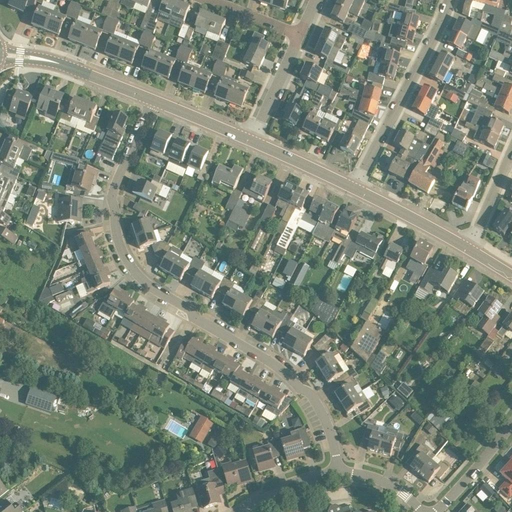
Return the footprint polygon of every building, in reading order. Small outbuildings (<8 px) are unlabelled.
[(33,10),(36,3),(37,0),(13,0),(10,8),(23,14),(27,7),(33,10)] [(101,15),(108,18),(109,19),(117,1),(115,0),(110,0),(107,9),(104,9),(101,15)] [(151,0),(137,0),(136,5),(148,10),(151,0)] [(172,19),(178,4),(167,0),(164,0),(159,14),(172,19)] [(275,0),(273,8),(285,12),(288,0),(275,0)] [(340,0),(336,8),(349,14),(358,18),(365,1),(363,0),(340,0)] [(485,7),(487,0),(473,0),(473,3),(466,1),(462,16),(469,18),(473,3),(485,7)] [(500,0),(487,0),(485,7),(484,12),(495,16),(492,28),(500,32),(504,17),(505,13),(497,11),(497,10),(500,0)] [(122,3),(117,1),(109,19),(114,20),(117,22),(119,17),(118,14),(122,3)] [(72,19),(77,5),(72,3),(66,17),(72,19)] [(190,9),(178,4),(172,19),(184,24),(190,9)] [(83,8),(77,5),(72,19),(78,21),(83,8)] [(402,16),(404,9),(389,5),(387,12),(395,14),(402,16)] [(346,20),(349,14),(336,8),(331,19),(343,25),(344,25),(350,28),(348,33),(353,35),(359,38),(365,41),(365,40),(369,33),(352,25),(352,23),(346,20)] [(33,27),(46,32),(52,15),(39,10),(33,27)] [(146,32),(153,15),(147,12),(143,24),(140,30),(146,32)] [(208,33),(214,18),(201,13),(195,28),(208,33)] [(52,15),(46,32),(59,37),(66,20),(52,15)] [(145,33),(150,35),(153,36),(157,25),(155,24),(158,17),(153,15),(146,32),(145,33)] [(419,21),(403,16),(402,23),(401,23),(390,20),(388,25),(391,26),(416,33),(419,21)] [(500,32),(510,37),(511,30),(511,27),(511,21),(511,18),(504,17),(500,32)] [(114,20),(109,19),(108,18),(102,32),(108,34),(114,20)] [(214,18),(208,33),(221,38),(226,23),(214,18)] [(117,22),(114,20),(108,34),(114,36),(120,23),(117,22)] [(459,21),(454,33),(467,39),(476,43),(481,31),(498,38),(500,32),(492,28),(474,21),(471,27),(459,21)] [(69,41),(82,46),(89,29),(76,24),(69,41)] [(416,33),(391,26),(391,27),(388,38),(392,39),(390,47),(401,50),(403,50),(405,43),(412,45),(416,33)] [(184,40),(189,29),(183,27),(179,38),(184,40)] [(89,29),(82,46),(95,51),(102,34),(89,29)] [(194,31),(189,29),(184,40),(190,42),(194,31)] [(326,30),(321,43),(340,51),(345,39),(338,36),(326,30)] [(150,35),(145,33),(144,32),(139,46),(145,48),(150,35)] [(498,38),(496,41),(504,45),(511,48),(511,47),(511,37),(510,37),(500,32),(498,38)] [(461,51),(467,39),(454,33),(448,45),(461,51)] [(254,42),(249,52),(264,59),(270,47),(262,43),(265,38),(255,34),(251,41),(254,42)] [(153,36),(150,35),(145,48),(151,50),(156,37),(153,36)] [(365,41),(353,35),(349,42),(361,48),(365,41)] [(106,56),(119,61),(126,44),(113,38),(106,56)] [(218,42),(214,53),(220,55),(224,44),(218,42)] [(334,63),(340,51),(321,43),(315,55),(327,60),(328,61),(325,66),(347,76),(350,70),(334,63)] [(139,49),(126,44),(119,61),(132,66),(139,49)] [(224,44),(220,55),(225,58),(229,47),(224,44)] [(379,52),(384,53),(382,60),(383,61),(382,65),(397,69),(400,57),(399,57),(401,50),(390,47),(381,44),(379,52)] [(176,60),(181,62),(187,49),(181,47),(176,60)] [(193,51),(187,49),(181,62),(187,65),(193,51)] [(456,56),(469,63),(472,58),(466,55),(458,51),(456,56)] [(264,59),(249,52),(244,64),(259,71),(264,59)] [(142,70),(155,75),(162,58),(149,53),(142,70)] [(225,58),(220,55),(214,53),(212,59),(223,63),(225,58)] [(489,58),(495,61),(511,68),(509,74),(510,74),(510,75),(511,75),(511,61),(503,58),(497,55),(491,53),(489,58)] [(511,53),(511,55),(506,53),(503,58),(511,61),(511,53)] [(436,66),(448,72),(448,73),(454,61),(442,54),(436,66)] [(175,63),(162,58),(155,75),(168,80),(175,63)] [(218,77),(223,64),(217,61),(212,75),(218,77)] [(229,66),(223,64),(218,77),(224,80),(229,66)] [(367,82),(373,83),(383,86),(385,79),(393,81),(397,69),(382,65),(380,69),(379,69),(377,77),(369,74),(367,82)] [(307,66),(301,79),(307,82),(316,86),(322,73),(307,66)] [(448,73),(448,72),(436,66),(430,78),(442,85),(448,73)] [(179,84),(192,89),(199,72),(186,67),(179,84)] [(495,70),(493,75),(495,76),(503,80),(506,74),(495,70)] [(253,83),(255,77),(241,71),(239,78),(253,83)] [(212,78),(211,77),(199,72),(192,89),(205,95),(212,78)] [(511,89),(511,88),(511,83),(503,80),(495,76),(492,82),(503,87),(501,92),(478,81),(476,87),(488,93),(500,98),(511,103),(511,89)] [(215,99),(229,104),(235,87),(222,82),(215,99)] [(316,86),(307,82),(304,88),(317,94),(320,88),(321,86),(317,84),(316,86)] [(350,98),(378,105),(381,93),(383,86),(373,83),(371,91),(365,89),(364,93),(342,88),(340,95),(350,98)] [(321,86),(317,94),(322,96),(326,98),(329,99),(332,92),(321,86)] [(443,91),(448,94),(458,99),(467,104),(470,97),(446,86),(443,91)] [(235,87),(229,104),(242,109),(248,92),(235,87)] [(425,87),(419,99),(431,106),(437,94),(425,87)] [(18,93),(10,113),(11,113),(12,111),(19,114),(20,112),(26,114),(24,120),(25,121),(33,98),(25,95),(24,97),(18,94),(19,93),(18,93)] [(52,94),(51,96),(45,93),(38,110),(49,114),(50,112),(57,115),(63,98),(52,94)] [(471,96),(470,97),(467,104),(487,113),(492,115),(495,110),(509,116),(511,108),(511,103),(500,98),(488,93),(486,96),(497,101),(494,109),(487,106),(488,104),(471,96)] [(319,112),(322,105),(319,103),(322,96),(317,94),(310,108),(315,110),(311,115),(303,131),(316,137),(322,124),(323,121),(317,118),(319,112)] [(458,99),(448,94),(445,100),(455,105),(458,99)] [(284,122),(296,127),(303,113),(294,109),(300,98),(294,95),(288,106),(284,114),(287,115),(284,122)] [(358,113),(374,118),(378,105),(350,98),(349,102),(360,105),(358,113)] [(430,120),(433,122),(439,110),(436,109),(431,106),(419,99),(412,111),(425,118),(430,121),(430,120)] [(79,121),(86,104),(75,100),(71,109),(66,106),(60,120),(70,124),(73,118),(79,121)] [(97,108),(86,104),(79,121),(86,123),(84,129),(94,133),(99,120),(94,117),(97,108)] [(470,126),(485,132),(499,138),(504,127),(490,120),(490,121),(484,118),(487,113),(467,104),(465,109),(475,114),(470,126)] [(365,125),(369,116),(358,113),(353,112),(351,118),(359,122),(365,125)] [(108,132),(109,132),(99,155),(112,161),(125,132),(123,131),(128,121),(115,116),(108,132)] [(430,121),(428,126),(439,131),(441,126),(433,122),(430,120),(430,121)] [(323,121),(322,124),(316,137),(328,143),(336,127),(323,121)] [(363,138),(369,127),(365,125),(359,122),(351,139),(347,137),(340,150),(354,157),(361,144),(360,144),(363,138)] [(473,141),(479,143),(480,144),(494,150),(499,138),(485,132),(470,126),(467,124),(465,128),(477,133),(473,141)] [(435,138),(439,131),(428,126),(425,133),(435,138)] [(465,136),(464,136),(454,131),(451,138),(462,143),(465,136)] [(169,164),(178,142),(173,152),(167,149),(172,139),(160,133),(150,155),(169,164)] [(399,156),(406,160),(409,154),(407,153),(414,139),(401,133),(394,147),(402,151),(399,156)] [(418,153),(425,157),(435,140),(435,139),(434,138),(429,147),(423,144),(418,153)] [(39,148),(32,145),(18,140),(16,146),(7,142),(2,153),(19,160),(22,153),(27,155),(29,151),(36,154),(39,148)] [(439,151),(443,145),(435,140),(425,157),(419,167),(410,184),(428,195),(435,183),(424,177),(430,167),(434,170),(444,154),(439,151)] [(189,168),(197,150),(196,150),(192,160),(186,158),(190,147),(178,142),(169,164),(187,172),(189,167),(189,168)] [(452,154),(463,159),(469,147),(458,142),(452,154)] [(189,167),(187,172),(188,168),(196,171),(194,175),(199,177),(197,181),(203,183),(210,168),(204,166),(209,155),(197,150),(189,168),(189,167)] [(403,181),(404,179),(409,182),(418,166),(419,167),(425,157),(418,153),(416,152),(413,156),(409,154),(406,160),(399,156),(396,161),(389,174),(403,181)] [(19,160),(2,153),(0,158),(0,165),(6,168),(4,173),(18,179),(22,169),(16,167),(19,160)] [(73,168),(71,173),(77,174),(73,189),(90,194),(94,179),(96,180),(98,173),(78,167),(80,161),(53,155),(51,161),(73,168)] [(233,212),(242,194),(235,191),(244,171),(235,167),(232,174),(220,168),(213,184),(220,187),(222,183),(235,189),(226,209),(233,212)] [(0,191),(5,193),(11,196),(14,189),(18,179),(4,173),(2,179),(0,178),(0,191)] [(258,200),(260,197),(265,200),(272,185),(258,178),(256,183),(249,180),(243,192),(258,200)] [(466,180),(460,190),(452,205),(467,212),(473,200),(480,183),(470,179),(469,182),(466,180)] [(155,196),(159,198),(164,187),(152,182),(150,188),(139,183),(134,196),(152,204),(155,196)] [(280,217),(283,219),(297,190),(286,185),(278,199),(279,200),(276,207),(283,211),(280,217)] [(303,219),(305,215),(306,212),(303,210),(309,196),(297,190),(283,219),(276,233),(282,236),(275,252),(283,256),(297,230),(301,222),(303,219)] [(11,196),(5,193),(0,191),(0,212),(3,215),(8,202),(11,196)] [(311,227),(313,223),(318,225),(328,206),(316,200),(310,213),(311,213),(309,217),(305,215),(303,219),(301,222),(311,227)] [(58,223),(70,224),(72,226),(74,224),(82,224),(83,202),(59,201),(58,223)] [(133,210),(140,214),(146,217),(149,212),(136,204),(133,210)] [(33,228),(41,209),(34,206),(26,225),(33,228)] [(276,210),(270,207),(268,206),(260,222),(268,226),(271,220),(276,210)] [(328,206),(318,225),(312,237),(324,243),(339,211),(328,206)] [(229,222),(243,229),(251,214),(236,207),(229,222)] [(11,219),(3,215),(0,212),(0,223),(4,225),(5,222),(8,224),(11,219)] [(511,228),(511,217),(505,213),(501,218),(500,217),(500,216),(496,223),(497,224),(497,223),(497,224),(493,229),(504,237),(511,227),(511,228)] [(332,239),(344,245),(349,235),(357,220),(355,219),(355,217),(352,216),(350,217),(344,214),(332,239)] [(133,227),(136,239),(153,233),(150,222),(133,227)] [(17,238),(1,229),(0,230),(0,238),(13,246),(17,238)] [(248,249),(254,252),(263,233),(257,230),(248,249)] [(76,241),(80,251),(93,246),(91,240),(94,238),(92,234),(81,238),(79,232),(73,234),(76,241)] [(157,244),(156,240),(153,233),(136,239),(140,250),(157,244)] [(352,261),(357,252),(373,261),(382,242),(380,241),(381,240),(380,238),(378,237),(376,237),(375,239),(373,238),(371,240),(362,235),(357,245),(352,243),(348,250),(344,256),(352,261)] [(167,246),(161,243),(154,256),(159,259),(167,246)] [(424,267),(433,251),(420,244),(406,269),(422,278),(428,268),(424,267)] [(96,251),(93,246),(80,251),(84,261),(101,254),(99,250),(96,251)] [(172,249),(167,246),(159,259),(165,262),(160,270),(170,276),(179,261),(169,255),(172,249)] [(338,267),(344,256),(348,250),(340,246),(331,263),(338,267)] [(383,272),(385,269),(393,273),(397,266),(404,253),(391,247),(385,259),(379,270),(383,272)] [(62,259),(67,257),(71,255),(70,250),(65,252),(62,259)] [(88,271),(102,265),(99,260),(103,258),(101,254),(84,261),(78,264),(80,268),(86,266),(88,271)] [(191,277),(200,261),(194,258),(190,267),(179,261),(170,276),(181,282),(186,274),(191,277)] [(205,265),(200,261),(191,277),(196,280),(191,288),(202,294),(211,279),(201,273),(205,265)] [(290,262),(284,275),(292,279),(298,266),(290,262)] [(298,289),(309,268),(301,263),(290,285),(298,289)] [(83,285),(109,274),(107,270),(104,271),(102,265),(88,271),(83,274),(85,279),(81,281),(83,285)] [(69,267),(56,273),(53,279),(71,272),(69,267)] [(302,284),(309,286),(313,272),(307,270),(302,284)] [(419,289),(430,294),(434,287),(448,295),(458,277),(446,271),(443,277),(430,270),(419,289)] [(108,280),(111,278),(109,274),(83,285),(87,295),(110,286),(108,280)] [(221,285),(211,279),(202,294),(212,300),(217,292),(222,295),(230,282),(224,279),(221,285)] [(233,312),(242,297),(232,291),(235,286),(230,282),(222,295),(227,298),(223,306),(233,312)] [(461,288),(453,298),(459,302),(460,300),(473,308),(482,294),(470,285),(466,291),(461,288)] [(40,303),(44,301),(53,298),(50,290),(46,289),(44,289),(39,302),(40,303)] [(252,303),(242,297),(233,312),(243,318),(248,310),(254,313),(261,300),(264,295),(259,292),(252,303)] [(112,320),(117,311),(126,295),(123,293),(121,296),(115,293),(108,305),(104,303),(98,312),(112,320)] [(130,298),(126,295),(117,311),(126,316),(127,316),(132,307),(133,307),(135,304),(129,301),(130,298)] [(55,302),(53,298),(44,301),(40,303),(47,307),(50,304),(55,302)] [(361,320),(367,323),(378,303),(373,299),(361,320)] [(266,304),(261,300),(254,313),(259,316),(252,328),(262,334),(274,314),(264,308),(266,304)] [(330,331),(340,311),(318,300),(311,313),(330,331)] [(489,336),(494,330),(501,320),(496,317),(502,309),(489,300),(479,314),(486,319),(479,328),(489,336)] [(138,310),(133,307),(132,307),(127,316),(126,316),(121,324),(131,330),(143,309),(139,307),(138,310)] [(131,330),(141,336),(151,318),(146,314),(147,311),(143,309),(131,330)] [(275,312),(274,314),(262,334),(273,340),(278,332),(283,335),(290,322),(294,316),(288,313),(287,316),(283,313),(281,316),(275,312)] [(504,327),(499,334),(498,336),(502,339),(505,336),(511,340),(511,339),(511,316),(504,327)] [(156,321),(151,318),(141,336),(150,341),(162,320),(158,318),(156,321)] [(166,322),(162,320),(150,341),(165,350),(174,333),(169,330),(170,328),(164,325),(166,322)] [(294,352),(303,337),(293,331),(296,325),(290,322),(283,335),(288,338),(283,346),(294,352)] [(351,350),(370,368),(376,358),(372,355),(384,334),(380,331),(367,323),(351,350)] [(100,337),(102,334),(104,335),(106,331),(102,328),(100,332),(96,330),(93,333),(100,337)] [(314,348),(318,353),(329,343),(335,337),(330,332),(324,338),(314,348)] [(313,342),(303,337),(294,352),(304,358),(313,342)] [(192,364),(195,360),(202,347),(197,344),(199,341),(194,338),(191,344),(186,341),(176,358),(182,361),(183,359),(192,364)] [(494,343),(488,338),(476,354),(482,359),(494,343)] [(333,347),(329,343),(318,353),(322,357),(333,347)] [(0,358),(12,363),(17,351),(0,344),(0,358)] [(208,350),(202,347),(195,360),(192,365),(201,370),(213,349),(209,347),(208,350)] [(217,352),(213,349),(201,370),(211,376),(214,371),(221,358),(216,355),(217,352)] [(322,375),(343,362),(336,352),(316,365),(322,375)] [(380,353),(376,358),(370,368),(380,377),(386,368),(382,365),(386,358),(380,353)] [(223,376),(232,360),(228,358),(226,361),(221,358),(214,371),(223,376)] [(227,378),(232,381),(233,381),(240,369),(234,365),(236,363),(232,360),(223,376),(222,378),(225,380),(227,378)] [(340,385),(352,377),(357,374),(353,369),(349,372),(343,362),(322,375),(329,385),(337,380),(340,385)] [(490,372),(498,378),(506,368),(499,362),(490,372)] [(233,381),(232,381),(230,384),(240,390),(248,377),(242,374),(244,371),(240,369),(233,381)] [(192,386),(195,382),(185,376),(183,381),(192,386)] [(253,380),(248,377),(240,390),(237,396),(246,401),(259,379),(255,377),(253,380)] [(352,377),(340,385),(343,390),(335,395),(342,405),(357,396),(353,390),(358,386),(352,377)] [(263,382),(259,379),(246,401),(256,407),(259,401),(266,388),(261,385),(263,382)] [(192,386),(202,391),(204,387),(195,382),(192,386)] [(407,399),(413,392),(404,384),(398,391),(407,399)] [(204,387),(202,391),(209,395),(212,389),(205,385),(204,387)] [(272,391),(266,388),(259,401),(268,406),(277,390),(273,388),(272,391)] [(281,392),(277,390),(268,406),(265,411),(275,417),(278,419),(293,403),(291,405),(284,401),(285,399),(280,395),(281,392)] [(211,397),(220,402),(223,398),(224,396),(214,391),(211,397)] [(362,392),(357,396),(342,405),(348,416),(356,410),(359,416),(372,408),(362,392)] [(42,394),(37,407),(55,413),(59,400),(42,394)] [(398,411),(405,406),(395,395),(389,401),(398,411)] [(239,413),(243,415),(249,418),(252,412),(244,407),(242,409),(239,413)] [(445,425),(434,413),(428,419),(439,431),(445,425)] [(214,424),(202,417),(190,438),(202,445),(214,424)] [(379,454),(384,437),(377,435),(379,429),(368,426),(364,440),(370,442),(368,451),(379,454)] [(217,427),(210,447),(218,450),(225,430),(217,427)] [(298,434),(290,436),(291,441),(282,444),(287,461),(305,456),(303,450),(310,448),(305,429),(297,431),(298,434)] [(384,437),(379,454),(390,458),(393,448),(399,450),(403,436),(393,433),(391,439),(384,437)] [(268,443),(269,448),(253,453),(259,472),(275,468),(273,460),(280,458),(275,441),(268,443)] [(410,468),(420,476),(431,462),(426,457),(430,453),(421,446),(412,457),(417,461),(410,468)] [(500,490),(510,499),(511,496),(511,458),(511,460),(511,461),(511,463),(501,475),(508,481),(500,490)] [(431,462),(420,476),(429,484),(435,477),(440,480),(449,469),(441,462),(437,467),(431,462)] [(251,482),(246,463),(224,470),(228,486),(244,482),(244,484),(251,482)] [(208,474),(210,480),(196,484),(204,510),(220,505),(218,496),(225,493),(218,470),(208,474)] [(0,499),(10,491),(6,485),(3,487),(0,482),(0,499)] [(52,507),(73,500),(67,484),(46,491),(52,507)] [(489,500),(496,494),(486,484),(480,491),(481,492),(488,499),(489,500)] [(173,511),(191,511),(190,507),(197,504),(193,490),(177,495),(179,504),(172,506),(173,511)] [(22,511),(16,504),(12,508),(6,501),(0,506),(0,511),(22,511)] [(154,511),(168,511),(165,503),(153,506),(155,511),(154,511)]
